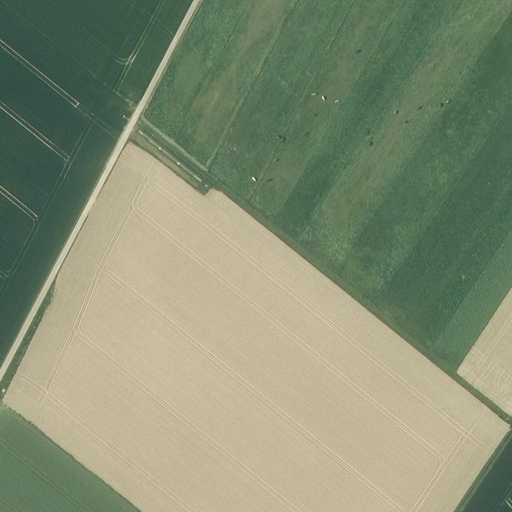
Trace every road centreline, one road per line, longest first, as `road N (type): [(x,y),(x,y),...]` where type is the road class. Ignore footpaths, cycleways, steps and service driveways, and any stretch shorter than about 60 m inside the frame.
road 1 (track): [(141,123),(511,422)]
road 2 (track): [(205,0),(0,395)]
